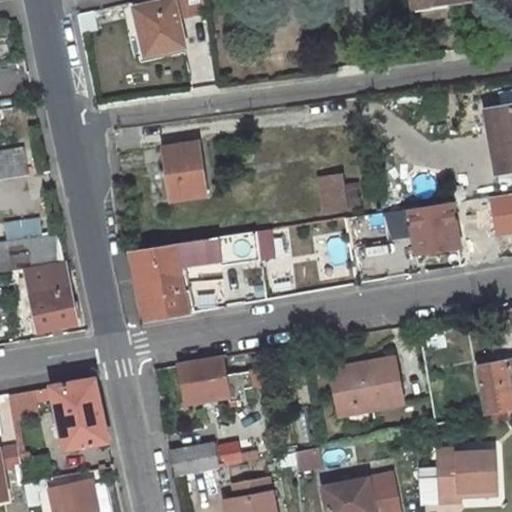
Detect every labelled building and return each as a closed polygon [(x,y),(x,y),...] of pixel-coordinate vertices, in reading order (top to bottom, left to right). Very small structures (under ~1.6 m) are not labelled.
[(174,0),(162,0),(133,7),(144,55),(184,45),(179,23),(174,0)] [(184,0),(174,0),(179,23),(188,21),(185,1),(184,0)] [(495,3),(494,0),(411,0),(412,4),(442,0),(460,0),(463,10),(464,13),(467,15),(471,17),(476,16),(477,24),(487,19),(490,17),(494,10),(495,3)] [(511,104),(492,108),(499,150),(491,152),(495,171),(511,168),(511,104)] [(492,108),(485,110),(491,152),(499,150),(492,108)] [(207,195),(199,141),(161,148),(168,202),(207,195)] [(43,143),(29,145),(33,176),(50,174),(43,143)] [(0,180),(33,176),(29,145),(0,149),(0,180)] [(347,172),(318,174),(321,212),(350,209),(347,172)] [(281,184),(284,206),(312,202),(309,180),(281,184)] [(458,246),(451,201),(408,208),(415,254),(458,246)] [(275,228),(263,229),(264,259),(276,258),(275,228)] [(253,232),(133,250),(144,321),(188,313),(180,266),(256,254),(253,232)] [(0,272),(24,269),(49,264),(64,263),(60,233),(0,242),(0,272)] [(24,269),(37,333),(78,325),(70,290),(54,292),(49,264),(24,269)] [(222,355),(179,363),(185,403),(228,395),(229,401),(241,399),(239,388),(262,384),(259,369),(226,375),(222,355)] [(329,367),(336,408),(372,402),(372,407),(401,402),(394,356),(329,367)] [(476,364),(485,415),(511,409),(503,360),(476,364)] [(53,399),(65,450),(108,440),(94,378),(50,386),(53,399)] [(53,399),(50,386),(33,389),(36,402),(53,399)] [(15,392),(17,405),(36,402),(33,389),(15,392)] [(372,402),(336,408),(337,414),(372,407),(372,402)] [(215,443),(170,451),(175,474),(220,466),(215,443)] [(0,446),(0,499),(6,498),(1,468),(9,467),(19,465),(16,444),(0,446)] [(301,449),(302,468),(324,466),(322,447),(301,449)] [(457,449),(437,450),(440,501),(460,500),(460,496),(459,490),(496,488),(494,451),(457,453),(457,449)] [(9,467),(11,482),(22,480),(19,465),(9,467)] [(400,511),(392,473),(323,486),(327,511),(400,511)] [(33,479),(22,481),(24,491),(35,490),(33,479)] [(91,480),(49,489),(53,511),(93,511),(97,511),(91,480)] [(496,488),(459,490),(460,496),(497,494),(496,488)] [(276,511),(273,491),(225,500),(227,511),(276,511)]
